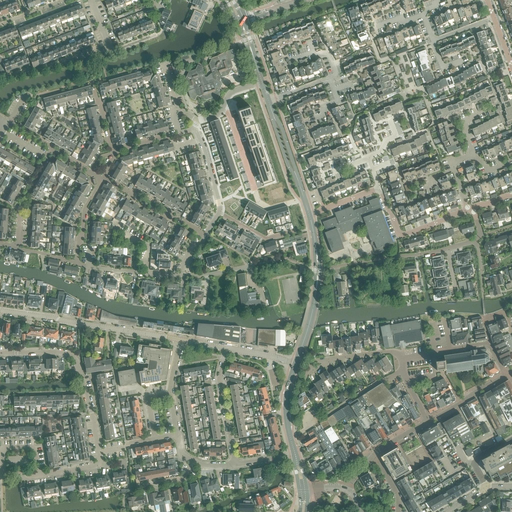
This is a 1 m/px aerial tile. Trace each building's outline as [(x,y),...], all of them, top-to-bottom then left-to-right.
[(28,8),(34,6),(31,0),(28,0),(23,2),(25,6),(27,5),(28,8)] [(108,10),(114,8),(111,0),(110,0),(105,2),(108,10)] [(111,0),(114,8),(115,10),(121,8),(120,6),(117,0),(111,0)] [(193,4),(192,6),(205,12),(204,12),(205,10),(206,10),(208,5),(206,4),(207,2),(206,0),(194,0),(193,4)] [(376,0),(373,2),(376,10),(377,9),(377,10),(378,10),(379,10),(379,9),(379,8),(379,9),(380,9),(380,8),(381,8),(382,8),(379,0),(378,0),(376,0)] [(378,0),(379,0),(382,8),(381,8),(381,9),(382,9),(382,8),(383,8),(384,9),(385,8),(385,7),(386,7),(388,6),(388,5),(387,5),(385,0),(378,0)] [(16,2),(11,4),(14,11),(16,10),(16,11),(19,10),(16,2)] [(373,2),(367,4),(367,5),(370,12),(369,12),(370,13),(370,14),(370,13),(371,13),(372,13),(373,13),(374,12),(375,12),(375,11),(376,11),(376,10),(373,2)] [(368,12),(369,12),(370,12),(367,5),(367,4),(367,3),(361,6),(364,13),(363,14),(364,14),(364,15),(364,14),(365,14),(366,14),(367,14),(368,13),(367,13),(368,13),(369,13),(368,12)] [(414,9),(412,4),(412,3),(404,6),(403,6),(403,7),(404,7),(404,8),(403,8),(404,10),(405,10),(405,11),(406,12),(414,9)] [(502,8),(503,11),(510,8),(508,3),(501,5),(500,5),(501,9),(502,8)] [(11,4),(5,6),(8,13),(11,12),(11,13),(14,12),(14,11),(11,4)] [(471,7),(470,7),(469,8),(472,15),(474,19),(480,16),(479,14),(479,13),(477,9),(480,8),(478,4),(475,5),(475,4),(475,5),(474,6),(474,5),(473,5),(472,6),(472,7),(471,6),(471,7)] [(81,5),(75,7),(78,15),(84,13),(81,5)] [(5,6),(0,7),(0,9),(2,15),(3,15),(5,14),(5,15),(8,14),(8,13),(5,6)] [(192,6),(190,10),(195,11),(193,15),(202,19),(205,12),(192,6)] [(346,10),(348,16),(351,15),(358,13),(359,12),(358,11),(359,10),(358,10),(358,9),(359,9),(358,7),(357,7),(358,6),(357,6),(356,6),(353,8),(349,9),(348,9),(346,10)] [(465,8),(464,9),(463,9),(466,17),(472,15),(469,8),(470,7),(469,7),(469,6),(469,7),(468,7),(467,6),(466,7),(466,8),(465,8)] [(75,7),(69,10),(72,17),(78,15),(75,7)] [(459,10),(458,10),(457,11),(460,18),(460,19),(466,17),(463,9),(464,9),(464,8),(463,8),(463,7),(463,8),(462,9),(462,8),(461,8),(460,8),(460,9),(460,10),(459,10),(459,9),(459,10)] [(505,14),(505,16),(506,17),(511,14),(511,7),(510,8),(503,11),(502,11),(503,14),(505,14)] [(452,12),(451,12),(454,19),(454,20),(460,18),(457,11),(458,10),(457,10),(456,9),(456,10),(455,10),(454,10),(453,11),(452,11),(452,12)] [(69,10),(64,12),(67,20),(72,17),(69,10)] [(160,13),(158,18),(161,25),(165,26),(163,30),(170,33),(174,24),(167,21),(171,13),(164,10),(163,13),(162,14),(160,13)] [(445,13),(445,14),(448,21),(454,19),(451,12),(452,12),(451,11),(450,10),(450,11),(449,12),(449,11),(447,11),(447,12),(446,12),(446,13),(445,13)] [(64,12),(58,14),(61,22),(67,20),(64,12)] [(353,22),(353,21),(360,18),(360,17),(361,16),(360,15),(359,15),(359,14),(358,13),(351,15),(348,16),(347,16),(350,23),(352,22),(353,22)] [(58,14),(52,16),(55,24),(61,22),(58,14)] [(439,17),(440,17),(442,24),(443,24),(449,22),(448,21),(445,14),(444,15),(443,14),(443,15),(442,15),(442,14),(440,15),(440,16),(439,16),(439,15),(439,16),(439,17)] [(193,15),(191,20),(200,24),(202,19),(193,15)] [(52,16),(47,18),(50,26),(55,24),(52,16)] [(443,25),(443,24),(442,24),(440,17),(439,17),(438,18),(438,17),(437,17),(437,18),(437,17),(436,17),(435,18),(435,19),(434,19),(434,18),(433,18),(434,19),(433,19),(433,20),(434,20),(437,27),(436,28),(437,30),(440,29),(439,26),(443,25)] [(47,18),(41,21),(44,28),(50,26),(47,18)] [(355,27),(363,24),(363,23),(363,22),(362,21),(363,21),(363,19),(362,19),(361,19),(361,18),(362,18),(360,18),(353,21),(354,25),(352,26),(353,28),(355,28),(355,27)] [(149,30),(146,22),(145,21),(145,20),(140,23),(141,25),(144,33),(149,30)] [(146,22),(149,30),(155,28),(152,20),(148,22),(148,20),(145,21),(146,22)] [(191,20),(188,26),(193,28),(196,30),(197,30),(199,26),(200,24),(191,20)] [(320,30),(328,27),(331,26),(330,22),(329,23),(328,20),(326,21),(322,23),(321,20),(316,22),(317,24),(317,25),(317,24),(318,25),(317,25),(317,26),(318,27),(318,28),(319,28),(318,28),(319,29),(320,30)] [(41,21),(35,23),(38,31),(44,28),(41,21)] [(35,23),(30,25),(33,33),(38,31),(35,23)] [(307,25),(307,26),(310,33),(311,33),(312,33),(312,32),(312,33),(313,33),(314,33),(314,32),(314,31),(315,31),(316,32),(316,31),(316,30),(315,30),(313,23),(307,25)] [(355,27),(358,32),(358,33),(365,30),(366,30),(366,28),(366,27),(365,27),(366,27),(366,26),(366,25),(365,25),(364,25),(364,24),(365,23),(364,23),(363,23),(363,24),(355,27)] [(30,25),(24,27),(27,35),(33,33),(30,25)] [(138,35),(144,33),(141,25),(135,27),(138,35)] [(323,36),(324,36),(331,33),(334,32),(332,25),(331,26),(328,27),(320,30),(321,31),(321,32),(321,33),(321,34),(322,35),(322,34),(322,35),(322,36),(323,36)] [(415,28),(414,28),(413,28),(416,36),(416,37),(420,35),(421,38),(424,37),(423,35),(422,34),(420,27),(420,26),(419,26),(419,25),(419,26),(418,27),(418,26),(417,26),(416,26),(416,27),(416,28),(415,27),(415,28)] [(307,26),(301,28),(304,36),(303,36),(304,37),(304,38),(305,37),(304,37),(305,36),(305,37),(306,37),(307,37),(308,36),(308,35),(308,36),(309,35),(308,35),(310,34),(310,33),(307,26)] [(409,29),(408,29),(407,29),(407,30),(410,37),(410,38),(416,36),(413,28),(414,28),(414,27),(413,27),(413,26),(412,26),(413,27),(412,28),(412,27),(411,27),(410,28),(409,28),(410,29),(409,29),(409,28),(408,29),(409,29)] [(15,27),(9,29),(12,37),(18,35),(15,27)] [(21,37),(27,35),(24,27),(18,29),(21,37)] [(135,27),(129,29),(132,37),(138,35),(135,27)] [(301,27),(295,29),(298,37),(298,39),(299,39),(298,38),(299,37),(300,38),(301,38),(302,37),(302,36),(302,37),(303,37),(303,36),(304,36),(301,28),(301,27)] [(289,31),(289,32),(289,31),(292,39),(294,38),(294,39),(294,38),(295,38),(295,39),(297,38),(297,37),(298,37),(295,29),(295,28),(289,31)] [(401,31),(401,32),(404,39),(410,37),(407,30),(407,29),(408,29),(407,28),(407,29),(407,28),(406,28),(407,29),(406,29),(405,29),(405,28),(404,29),(403,29),(403,30),(402,30),(401,31)] [(9,29),(4,32),(7,40),(12,37),(9,29)] [(121,42),(127,39),(123,31),(123,29),(117,31),(117,33),(116,33),(118,38),(119,38),(121,42)] [(129,29),(123,31),(127,39),(132,37),(129,29)] [(359,39),(360,39),(360,38),(368,36),(367,35),(367,34),(367,33),(367,34),(367,33),(367,32),(367,31),(366,31),(365,30),(358,33),(358,32),(357,33),(359,39)] [(478,38),(479,40),(485,37),(485,38),(486,37),(484,31),(479,33),(478,30),(474,32),(476,35),(477,34),(478,37),(477,38),(478,38)] [(283,34),(283,35),(284,35),(286,42),(287,42),(288,42),(288,41),(289,41),(289,42),(291,42),(291,41),(291,40),(292,40),(292,41),(293,41),(292,40),(293,40),(292,39),(289,31),(289,32),(283,34)] [(326,42),(327,41),(334,39),(334,38),(335,38),(336,38),(334,32),(331,33),(324,36),(324,37),(324,38),(324,39),(324,40),(325,40),(326,41),(324,41),(324,42),(325,41),(326,42)] [(404,40),(404,39),(401,32),(399,32),(399,33),(398,32),(396,32),(396,33),(395,34),(395,33),(395,34),(395,36),(396,35),(398,42),(404,40)] [(93,35),(87,37),(90,45),(96,43),(93,35)] [(278,37),(278,38),(281,45),(282,45),(283,45),(283,44),(283,45),(284,45),(286,45),(286,44),(287,43),(287,44),(287,43),(287,42),(286,42),(284,35),(283,35),(278,37)] [(368,35),(367,35),(368,36),(360,38),(360,39),(361,42),(358,43),(359,46),(362,45),(362,44),(366,43),(367,46),(372,44),(371,41),(370,41),(370,40),(370,39),(370,38),(369,38),(369,37),(368,35)] [(399,44),(398,42),(396,35),(395,36),(394,36),(393,36),(392,35),(391,36),(391,37),(390,37),(390,38),(393,45),(392,45),(393,46),(392,46),(393,49),(396,48),(395,45),(399,44)] [(385,39),(384,39),(386,46),(387,47),(392,45),(393,45),(390,38),(390,37),(389,36),(389,37),(388,37),(386,37),(386,38),(385,38),(385,39)] [(473,36),(467,39),(470,46),(472,45),(472,46),(473,46),(473,45),(476,44),(473,36)] [(87,37),(81,40),(84,48),(90,45),(87,37)] [(479,43),(480,46),(487,43),(487,44),(488,43),(485,38),(485,37),(479,40),(478,40),(479,42),(478,42),(479,43)] [(274,49),(275,48),(272,40),(273,40),(272,39),(268,41),(267,38),(265,39),(266,41),(266,42),(268,46),(265,47),(267,52),(269,51),(270,52),(270,50),(271,51),(273,50),(273,49),(273,50),(274,49)] [(278,38),(273,40),(272,40),(275,48),(275,49),(277,48),(277,49),(278,49),(278,48),(279,49),(280,48),(281,48),(280,47),(281,47),(281,48),(282,48),(282,47),(281,45),(278,38)] [(328,47),(330,46),(337,44),(337,43),(335,38),(334,38),(334,39),(327,41),(327,42),(327,43),(327,44),(327,45),(328,46),(328,47)] [(383,48),(386,46),(384,39),(384,38),(382,39),(382,38),(381,39),(380,38),(379,39),(378,39),(379,40),(378,40),(377,39),(377,40),(374,41),(376,46),(379,45),(380,48),(380,49),(381,52),(384,51),(383,48)] [(467,39),(462,41),(465,49),(467,48),(467,49),(467,48),(471,47),(470,46),(467,39)] [(81,40),(75,42),(78,50),(84,48),(81,40)] [(332,52),(334,52),(334,51),(340,49),(339,45),(342,44),(341,41),(338,42),(338,43),(337,43),(337,44),(330,46),(330,47),(330,48),(330,49),(331,50),(332,50),(332,52)] [(456,43),(456,44),(459,51),(459,52),(461,51),(461,52),(462,51),(465,50),(465,49),(462,41),(462,42),(457,44),(456,43)] [(75,42),(70,44),(73,52),(78,50),(75,42)] [(481,52),(483,52),(489,49),(487,44),(487,43),(480,46),(479,46),(480,48),(479,48),(480,49),(481,52)] [(70,44),(64,46),(67,54),(73,52),(70,44)] [(450,45),(453,52),(453,53),(455,52),(455,53),(456,53),(456,52),(459,51),(456,44),(451,46),(450,45)] [(450,45),(445,47),(447,55),(448,55),(449,54),(450,54),(453,53),(453,52),(450,45)] [(55,59),(61,56),(58,48),(57,46),(51,48),(52,51),(55,59)] [(61,56),(67,54),(64,46),(58,48),(61,56)] [(418,53),(420,59),(427,57),(428,57),(427,55),(427,54),(426,51),(427,51),(425,47),(422,49),(423,51),(418,53)] [(448,55),(447,55),(445,47),(444,47),(445,48),(439,50),(442,58),(444,57),(445,57),(444,57),(448,55)] [(45,49),(47,53),(50,61),(55,59),(52,51),(49,52),(48,48),(45,49)] [(189,72),(184,81),(187,88),(188,90),(190,98),(195,100),(196,99),(197,96),(206,100),(212,98),(213,98),(217,100),(222,91),(220,90),(220,89),(222,85),(222,83),(218,81),(220,79),(226,76),(229,76),(233,67),(232,64),(231,60),(236,59),(237,61),(240,60),(238,56),(236,48),(226,52),(225,52),(224,54),(221,55),(218,56),(214,57),(212,58),(212,59),(209,64),(211,70),(212,73),(212,74),(211,74),(207,77),(205,77),(204,75),(205,75),(203,68),(198,66),(196,70),(189,72)] [(342,48),(340,49),(334,51),(334,52),(334,54),(334,55),(334,56),(335,56),(336,57),(335,57),(336,60),(343,58),(342,55),(344,54),(345,55),(347,54),(346,51),(343,52),(342,48)] [(484,54),(485,57),(492,55),(490,48),(489,49),(483,52),(483,53),(483,54),(484,54)] [(271,54),(273,60),(273,61),(280,58),(282,58),(281,57),(282,57),(281,57),(281,56),(282,55),(281,54),(280,54),(280,53),(279,51),(271,54)] [(47,53),(41,55),(44,63),(50,61),(47,53)] [(39,65),(44,63),(41,55),(38,56),(37,54),(35,55),(35,57),(39,65)] [(485,60),(486,63),(493,61),(496,60),(494,54),(492,55),(485,57),(484,57),(485,59),(484,60),(485,60)] [(19,56),(23,66),(29,63),(26,55),(23,57),(22,55),(19,56)] [(14,58),(17,68),(23,66),(19,56),(14,58)] [(372,56),(367,58),(366,59),(369,65),(369,66),(371,65),(371,66),(372,65),(375,64),(372,56)] [(32,68),(39,65),(35,57),(29,60),(32,68)] [(360,58),(360,59),(363,67),(365,67),(366,67),(366,66),(369,65),(366,59),(367,58),(366,58),(364,59),(363,57),(360,58)] [(419,59),(421,65),(421,66),(427,63),(429,63),(428,61),(429,61),(428,60),(427,57),(420,59),(419,59)] [(12,70),(17,68),(14,58),(8,60),(8,62),(9,62),(12,70)] [(274,67),(275,66),(282,64),(282,63),(282,62),(283,62),(282,60),(281,60),(281,59),(280,58),(273,61),(273,60),(272,61),(274,67)] [(316,62),(316,63),(319,70),(323,69),(324,71),(326,70),(325,68),(322,60),(322,59),(322,60),(321,59),(321,60),(320,60),(320,59),(318,60),(318,61),(317,61),(316,62)] [(354,62),(355,63),(357,69),(358,69),(361,68),(361,67),(363,67),(360,59),(354,62)] [(6,72),(12,70),(9,62),(8,62),(5,63),(4,60),(2,61),(2,63),(3,66),(4,68),(5,71),(6,72)] [(495,66),(493,61),(486,63),(486,65),(486,66),(487,66),(488,69),(487,69),(488,73),(491,71),(490,68),(495,66)] [(309,64),(310,66),(311,66),(313,73),(314,73),(319,71),(319,70),(316,63),(315,63),(315,62),(315,63),(313,64),(313,63),(312,63),(311,63),(311,64),(310,65),(310,64),(309,64)] [(276,70),(273,71),(274,74),(278,72),(285,69),(285,68),(285,67),(284,67),(285,66),(285,64),(284,64),(283,64),(283,63),(284,63),(283,63),(282,63),(282,64),(275,66),(276,69),(276,70)] [(349,65),(350,66),(352,72),(355,71),(356,72),(356,71),(358,70),(358,69),(357,69),(355,63),(349,65)] [(420,66),(422,71),(422,72),(428,69),(429,69),(430,69),(429,67),(429,66),(427,63),(421,66),(421,65),(420,66)] [(371,75),(376,74),(376,73),(384,70),(382,64),(373,68),(374,71),(371,73),(370,72),(371,75)] [(474,66),(474,67),(477,73),(482,71),(480,64),(478,64),(477,64),(477,65),(474,66)] [(300,69),(299,69),(302,76),(301,76),(302,78),(308,75),(305,68),(305,67),(304,66),(304,67),(304,68),(303,67),(301,67),(301,68),(301,69),(301,68),(300,69)] [(306,68),(305,68),(308,75),(308,77),(314,74),(314,73),(313,73),(311,66),(310,66),(310,67),(309,66),(307,66),(307,67),(307,68),(307,67),(306,67),(306,68)] [(353,73),(352,72),(350,66),(344,68),(347,75),(350,74),(350,75),(351,74),(353,73)] [(295,78),(301,76),(302,76),(299,69),(299,68),(298,68),(298,67),(298,68),(297,69),(297,68),(296,68),(295,68),(295,69),(294,69),(294,70),(293,70),(295,78)] [(468,69),(468,70),(469,70),(471,76),(477,74),(477,73),(474,67),(472,67),(471,67),(471,68),(468,69)] [(285,69),(278,72),(280,77),(287,75),(288,75),(288,73),(288,72),(287,72),(288,72),(288,71),(288,70),(287,70),(286,70),(286,69),(287,69),(287,68),(286,69),(285,69)] [(423,78),(424,78),(424,77),(431,75),(430,73),(430,72),(429,69),(428,69),(422,72),(422,71),(421,72),(423,78)] [(364,72),(364,73),(365,75),(362,76),(362,74),(361,73),(358,74),(359,76),(361,76),(362,78),(363,78),(363,79),(368,77),(367,75),(368,74),(367,72),(367,71),(367,70),(364,71),(365,72),(364,72)] [(374,81),(379,79),(387,76),(385,70),(384,70),(376,73),(376,74),(377,77),(374,78),(373,77),(374,81)] [(463,72),(463,74),(464,74),(466,79),(472,77),(471,76),(469,70),(468,70),(467,71),(467,70),(466,70),(466,71),(463,72)] [(140,74),(142,83),(143,82),(147,81),(152,75),(151,71),(140,74)] [(136,72),(134,72),(137,83),(139,82),(140,85),(143,84),(143,82),(142,83),(140,74),(140,72),(137,73),(136,72)] [(431,74),(431,75),(424,77),(424,78),(426,83),(434,80),(433,78),(433,77),(433,78),(431,74)] [(457,76),(458,76),(461,83),(467,81),(466,79),(464,74),(463,74),(462,74),(461,74),(457,76)] [(127,88),(126,85),(124,75),(121,76),(122,77),(119,78),(122,90),(125,89),(127,88)] [(126,75),(124,75),(126,85),(129,85),(130,88),(132,87),(129,75),(126,76),(126,75)] [(150,82),(151,88),(160,85),(157,75),(154,76),(150,82)] [(280,82),(278,83),(279,85),(279,86),(281,85),(282,84),(286,83),(287,85),(291,83),(290,81),(291,80),(290,80),(289,81),(289,80),(290,80),(290,79),(289,78),(289,77),(288,77),(289,77),(288,76),(287,75),(280,77),(279,78),(280,81),(280,82)] [(377,86),(378,86),(390,82),(390,81),(388,75),(387,76),(379,79),(380,82),(377,84),(376,83),(377,86)] [(455,77),(452,79),(454,85),(455,86),(461,84),(461,83),(458,76),(456,77),(455,77)] [(449,78),(446,79),(446,80),(448,86),(448,87),(454,85),(452,79),(452,77),(450,78),(449,78)] [(115,78),(113,78),(116,88),(118,88),(119,91),(122,90),(119,78),(116,79),(115,78)] [(440,81),(440,82),(443,88),(448,86),(446,80),(446,79),(444,79),(443,79),(443,80),(440,81)] [(106,82),(103,83),(106,93),(108,92),(109,95),(112,94),(112,93),(109,83),(106,83),(106,82)] [(380,92),(382,92),(383,91),(391,88),(392,87),(390,82),(378,86),(380,89),(378,90),(378,89),(377,89),(379,92),(380,92)] [(434,84),(435,85),(437,91),(438,91),(443,89),(443,88),(440,82),(438,83),(438,82),(437,82),(438,83),(434,84)] [(498,92),(499,92),(505,90),(503,84),(498,86),(497,83),(494,84),(495,87),(496,87),(498,92)] [(438,92),(438,91),(437,91),(435,85),(433,85),(432,85),(432,86),(429,87),(429,86),(426,87),(427,90),(429,95),(438,92)] [(87,86),(84,86),(87,96),(89,96),(90,99),(93,98),(90,86),(87,87),(87,86)] [(485,89),(488,96),(494,94),(491,86),(485,89)] [(367,89),(368,91),(368,90),(370,97),(371,97),(376,95),(373,87),(371,88),(370,88),(367,89)] [(76,88),(74,89),(77,99),(79,99),(80,101),(83,101),(79,88),(78,88),(79,89),(77,90),(76,88)] [(393,93),(391,88),(383,91),(382,92),(383,94),(379,96),(380,99),(381,99),(380,98),(382,97),(383,98),(384,100),(388,98),(390,97),(389,95),(393,93)] [(154,99),(156,98),(165,95),(164,93),(167,93),(166,89),(154,92),(154,93),(153,93),(154,99)] [(480,92),(482,99),(488,97),(488,96),(485,89),(480,91),(480,92)] [(499,92),(501,98),(507,95),(507,96),(508,95),(506,89),(505,90),(499,92)] [(364,92),(363,93),(362,93),(365,99),(365,100),(371,98),(371,97),(370,97),(368,90),(368,91),(365,92),(365,91),(364,92)] [(66,91),(63,92),(66,102),(69,101),(69,104),(72,104),(69,92),(66,93),(66,91)] [(325,91),(319,93),(321,100),(322,101),(325,100),(326,100),(326,99),(328,99),(325,91)] [(319,92),(313,95),(315,101),(316,102),(319,101),(320,101),(321,100),(319,93),(319,92)] [(360,93),(357,94),(359,100),(358,100),(359,102),(365,100),(365,99),(362,93),(363,93),(362,92),(360,93),(360,92),(360,93)] [(474,95),(477,102),(483,99),(482,99),(480,92),(474,94),(474,95)] [(306,95),(307,96),(310,103),(313,102),(313,101),(315,101),(313,95),(313,93),(306,95)] [(353,102),(358,100),(359,100),(357,94),(356,93),(354,93),(353,93),(353,94),(350,95),(350,94),(347,95),(348,98),(351,97),(353,102)] [(55,94),(53,95),(56,105),(58,104),(59,107),(62,106),(59,95),(56,96),(55,94)] [(51,97),(48,98),(51,109),(54,109),(57,108),(56,105),(53,95),(51,96),(51,97)] [(477,102),(474,95),(469,97),(469,98),(472,105),(477,102)] [(502,104),(504,103),(509,101),(507,96),(507,95),(501,98),(500,98),(502,104)] [(301,98),(301,99),(302,99),(304,106),(307,104),(307,105),(308,105),(308,104),(310,103),(307,96),(301,98)] [(49,110),(51,109),(48,98),(45,98),(45,97),(39,99),(41,106),(44,105),(45,108),(48,107),(49,110)] [(472,105),(469,98),(463,100),(464,101),(463,101),(466,107),(472,105)] [(296,101),(296,102),(299,109),(302,107),(302,108),(303,108),(302,107),(305,106),(304,106),(302,99),(301,99),(296,101)] [(170,103),(169,100),(157,103),(158,107),(157,108),(157,109),(159,108),(167,106),(167,104),(170,103)] [(104,107),(105,110),(116,106),(115,102),(116,102),(116,101),(115,101),(106,104),(107,106),(104,107)] [(458,103),(458,104),(460,110),(466,108),(466,107),(463,101),(458,103)] [(292,109),(289,110),(291,114),(294,113),(293,112),(296,111),(297,111),(297,110),(299,110),(299,109),(296,102),(290,104),(290,105),(292,109)] [(395,104),(396,105),(398,111),(404,109),(401,102),(395,104)] [(458,104),(452,106),(455,112),(455,113),(461,111),(460,110),(458,104)] [(396,105),(390,107),(392,114),(393,114),(399,112),(398,111),(396,105)] [(446,107),(446,108),(449,115),(455,113),(455,112),(452,106),(452,105),(446,107)] [(86,114),(86,115),(96,112),(96,110),(98,109),(97,106),(86,109),(87,114),(86,114)] [(334,116),(335,115),(341,113),(341,112),(339,107),(334,108),(333,106),(330,107),(331,110),(332,110),(333,113),(332,113),(333,114),(333,113),(334,116)] [(384,108),(384,110),(385,110),(387,116),(392,114),(390,107),(390,106),(384,108)] [(410,115),(411,115),(417,113),(415,107),(410,108),(409,106),(406,107),(407,110),(408,110),(410,115)] [(32,109),(31,111),(40,117),(41,115),(44,116),(45,113),(35,107),(33,110),(32,109)] [(251,107),(239,111),(245,129),(243,129),(262,187),(278,181),(259,124),(257,125),(251,107)] [(449,115),(446,108),(441,110),(443,117),(449,115)] [(437,119),(443,117),(441,110),(440,109),(434,111),(437,119)] [(379,112),(379,113),(382,119),(387,117),(387,116),(385,110),(384,110),(379,112)] [(31,114),(29,117),(39,122),(40,123),(40,122),(41,121),(39,119),(40,117),(31,111),(30,114),(31,114)] [(107,117),(108,120),(119,117),(118,113),(119,112),(119,111),(109,114),(109,117),(107,117)] [(338,121),(339,120),(345,118),(345,117),(343,112),(341,112),(341,113),(335,115),(337,118),(336,118),(336,119),(337,119),(338,121)] [(411,115),(413,120),(413,121),(420,118),(421,118),(419,112),(417,113),(411,115)] [(293,116),(295,122),(301,120),(302,120),(301,116),(302,116),(301,115),(301,116),(300,113),(293,116)] [(382,120),(382,119),(379,113),(373,115),(376,122),(382,120)] [(362,120),(364,126),(371,123),(371,124),(371,123),(369,118),(370,117),(369,114),(366,116),(367,118),(362,120)] [(494,118),(495,119),(497,125),(503,123),(500,116),(494,118)] [(27,119),(25,121),(28,122),(35,126),(36,124),(39,125),(40,123),(39,122),(29,117),(28,119),(27,119)] [(101,120),(100,117),(89,120),(89,122),(90,124),(88,124),(89,125),(99,122),(98,120),(101,120)] [(346,117),(345,117),(345,118),(339,120),(339,122),(339,123),(340,123),(341,126),(340,126),(341,130),(344,128),(343,125),(348,123),(346,117)] [(412,121),(414,127),(415,127),(421,124),(422,124),(420,118),(413,121),(413,120),(412,121)] [(162,119),(160,120),(160,122),(163,132),(166,131),(166,132),(169,132),(166,122),(164,122),(163,122),(162,119)] [(489,121),(489,122),(489,121),(492,128),(498,126),(497,125),(495,119),(489,121)] [(288,125),(287,125),(288,127),(295,125),(296,128),(297,128),(304,125),(302,122),(303,122),(302,121),(302,122),(301,120),(295,122),(294,122),(294,123),(290,124),(288,125)] [(33,128),(35,126),(28,122),(25,121),(25,122),(24,123),(26,124),(24,126),(35,132),(36,130),(33,128)] [(483,124),(484,125),(486,131),(492,129),(492,128),(489,121),(489,122),(483,124)] [(110,128),(111,131),(122,128),(121,123),(122,123),(122,122),(120,122),(112,125),(112,127),(110,128)] [(149,123),(152,135),(155,134),(156,135),(158,135),(155,125),(153,125),(152,122),(149,123)] [(363,126),(365,132),(372,130),(373,129),(371,124),(371,123),(364,126),(363,126)] [(423,130),(421,124),(415,127),(414,127),(416,133),(423,130)] [(142,125),(139,126),(142,137),(145,137),(145,138),(148,137),(145,127),(143,128),(142,125)] [(297,128),(299,133),(299,134),(306,131),(306,132),(307,131),(305,128),(306,128),(306,127),(305,127),(304,125),(297,128)] [(332,126),(329,127),(332,134),(332,135),(338,132),(335,125),(333,126),(333,125),(332,126)] [(478,127),(481,134),(487,132),(486,131),(484,125),(478,127)] [(326,128),(323,129),(326,135),(325,135),(326,136),(332,134),(329,127),(329,126),(327,127),(326,127),(326,128)] [(45,140),(47,141),(52,132),(50,131),(51,128),(49,127),(43,137),(45,139),(45,140)] [(50,141),(52,143),(58,132),(60,128),(59,127),(57,131),(56,131),(54,133),(52,132),(47,141),(49,142),(50,141)] [(91,135),(92,136),(100,133),(100,134),(102,133),(101,131),(104,130),(103,127),(91,130),(92,134),(91,135)] [(481,135),(481,134),(478,127),(472,130),(475,137),(481,135)] [(54,145),(56,146),(63,135),(61,134),(63,129),(61,128),(60,128),(58,132),(52,143),(55,144),(54,145)] [(317,130),(318,131),(320,137),(325,135),(326,135),(323,129),(323,128),(321,129),(321,128),(320,129),(317,130)] [(364,132),(366,138),(373,136),(374,136),(372,130),(365,132),(364,132)] [(441,137),(441,138),(450,135),(450,134),(454,132),(453,130),(450,131),(441,135),(442,137),(441,137)] [(298,134),(300,140),(307,137),(308,137),(307,134),(307,133),(306,133),(306,132),(306,131),(299,134),(299,133),(298,134)] [(321,138),(320,137),(318,131),(316,131),(315,131),(315,132),(312,133),(315,140),(321,138)] [(93,141),(91,143),(95,146),(97,143),(99,145),(103,144),(101,139),(100,134),(100,133),(92,136),(91,135),(91,136),(93,141)] [(115,135),(113,135),(114,138),(111,138),(112,141),(123,138),(122,134),(123,134),(123,133),(115,135)] [(419,137),(420,139),(420,138),(422,145),(428,142),(426,137),(429,136),(428,133),(425,134),(425,135),(419,137)] [(59,146),(61,148),(67,137),(65,136),(63,135),(56,146),(58,148),(59,146)] [(375,141),(373,136),(366,138),(365,138),(368,145),(373,143),(374,145),(377,144),(376,141),(375,141)] [(63,151),(65,152),(72,140),(70,139),(67,137),(61,148),(64,149),(63,151)] [(308,139),(307,137),(300,140),(302,146),(307,144),(308,147),(311,146),(310,143),(309,143),(308,140),(308,139)] [(124,142),(123,138),(112,141),(113,144),(115,144),(116,146),(118,146),(118,148),(123,146),(123,144),(125,144),(126,143),(126,142),(124,142)] [(343,147),(345,153),(345,154),(351,152),(352,153),(355,152),(353,148),(350,149),(349,145),(345,146),(342,138),(340,139),(341,142),(343,147)] [(414,141),(415,142),(417,148),(423,146),(422,145),(420,138),(420,139),(414,141)] [(504,141),(505,142),(508,150),(510,149),(511,150),(511,149),(511,143),(510,139),(507,141),(506,138),(503,139),(504,141)] [(74,141),(72,140),(65,152),(67,153),(68,152),(71,153),(77,143),(74,141)] [(168,140),(165,141),(168,152),(173,151),(173,152),(174,152),(174,151),(171,142),(169,143),(168,140)] [(89,145),(88,147),(97,153),(98,151),(97,150),(98,147),(95,146),(91,143),(88,141),(86,144),(89,145)] [(498,144),(499,145),(502,153),(504,152),(505,152),(506,153),(507,152),(507,151),(508,150),(505,142),(501,144),(500,141),(498,142),(497,142),(498,144)] [(415,142),(409,144),(412,151),(411,151),(412,152),(418,149),(417,148),(415,142)] [(162,155),(163,155),(161,145),(159,146),(158,143),(155,144),(158,155),(162,154),(162,155)] [(409,143),(403,145),(403,146),(405,152),(406,153),(411,151),(412,151),(409,144),(409,143)] [(493,148),(494,148),(497,156),(499,155),(500,155),(501,155),(502,154),(503,153),(502,153),(499,145),(496,146),(495,144),(492,145),(493,147),(493,148)] [(397,147),(397,148),(400,154),(405,152),(403,146),(403,145),(397,147)] [(152,158),(153,158),(150,148),(148,148),(147,146),(145,147),(148,158),(152,157),(152,158)] [(336,148),(337,149),(339,156),(340,156),(345,153),(343,147),(342,146),(336,148)] [(488,158),(491,158),(488,150),(488,149),(487,146),(484,147),(485,150),(482,152),(485,160),(486,159),(486,160),(487,160),(488,160),(489,159),(488,158)] [(84,148),(82,151),(93,157),(94,154),(96,155),(97,153),(88,147),(86,150),(84,148)] [(400,155),(400,154),(397,148),(392,150),(391,149),(388,150),(389,154),(392,153),(394,157),(400,155)] [(494,148),(488,150),(491,158),(491,159),(492,158),(492,159),(493,159),(494,158),(495,158),(495,157),(497,156),(494,148)] [(142,161),(143,161),(140,151),(138,151),(137,149),(134,150),(137,161),(141,160),(142,161)] [(340,156),(339,156),(337,149),(331,151),(333,157),(334,159),(340,156)] [(325,152),(325,153),(328,159),(333,157),(331,151),(331,150),(325,152)] [(0,156),(0,158),(5,161),(9,154),(3,151),(0,156)] [(84,155),(82,157),(91,162),(93,160),(91,159),(93,157),(82,151),(81,153),(84,155)] [(186,161),(186,160),(197,158),(196,155),(199,155),(198,152),(187,155),(184,155),(186,161)] [(325,153),(319,155),(322,161),(322,162),(328,160),(328,159),(325,153)] [(5,161),(10,164),(14,157),(9,154),(5,161)] [(313,156),(313,157),(314,157),(316,163),(322,161),(319,155),(319,154),(313,156)] [(19,160),(14,157),(10,164),(14,166),(15,167),(19,160)] [(90,164),(91,162),(82,157),(81,159),(78,158),(77,160),(87,166),(89,163),(90,164)] [(317,164),(316,163),(314,157),(313,157),(308,159),(309,164),(307,165),(308,169),(311,167),(311,166),(317,164)] [(435,161),(432,162),(435,170),(435,171),(436,170),(437,171),(438,170),(438,169),(441,168),(438,160),(438,159),(437,157),(434,158),(435,161)] [(186,161),(188,166),(201,162),(200,159),(198,160),(197,158),(186,160),(186,161)] [(19,172),(20,170),(24,163),(19,160),(15,167),(14,169),(19,172)] [(56,160),(54,163),(56,170),(61,173),(66,165),(56,160)] [(426,163),(426,164),(429,172),(430,171),(430,172),(431,172),(432,172),(432,171),(432,170),(435,170),(432,162),(432,161),(426,163)] [(52,176),(54,171),(52,163),(49,162),(43,171),(51,176),(52,176)] [(188,171),(190,171),(200,168),(199,166),(202,165),(201,162),(188,166),(187,166),(188,171)] [(20,170),(26,173),(30,166),(24,163),(20,170)] [(464,167),(465,169),(465,170),(467,175),(475,172),(476,172),(475,171),(476,171),(476,170),(476,169),(475,169),(474,169),(473,166),(474,166),(473,163),(470,164),(464,167)] [(68,167),(66,165),(61,173),(60,174),(61,175),(62,174),(66,176),(71,166),(69,164),(68,167)] [(130,170),(126,167),(126,168),(119,164),(117,167),(116,166),(115,168),(124,173),(126,171),(128,172),(130,170)] [(420,166),(420,167),(423,175),(426,174),(427,174),(428,174),(428,173),(429,172),(426,164),(420,166)] [(35,169),(30,166),(26,173),(31,176),(35,169)] [(69,179),(70,180),(75,171),(73,170),(74,168),(71,166),(66,176),(69,178),(69,179)] [(388,175),(390,179),(397,176),(398,176),(397,174),(398,173),(397,171),(396,171),(396,170),(397,170),(395,167),(391,169),(392,171),(388,173),(387,173),(385,173),(386,176),(388,175)] [(420,167),(415,169),(417,176),(418,177),(419,177),(419,178),(420,178),(421,177),(421,176),(424,175),(423,175),(420,167)] [(115,171),(114,173),(124,179),(126,177),(123,175),(124,173),(115,168),(114,170),(115,171)] [(312,171),(314,176),(314,177),(320,174),(320,175),(321,174),(319,168),(312,171)] [(414,168),(408,170),(411,177),(411,178),(412,178),(413,179),(414,178),(415,177),(417,176),(415,169),(414,168)] [(409,178),(411,177),(408,170),(408,169),(402,171),(405,179),(402,180),(404,183),(407,182),(406,179),(407,180),(408,180),(409,179),(409,178)] [(71,179),(75,181),(80,174),(81,171),(78,170),(77,172),(75,171),(70,180),(71,180),(71,179)] [(54,177),(52,176),(51,176),(43,171),(42,174),(41,173),(39,176),(49,181),(50,178),(53,180),(54,177)] [(360,173),(361,175),(363,181),(369,178),(366,171),(360,173)] [(193,181),(194,181),(203,178),(202,176),(205,176),(204,173),(204,172),(192,176),(191,176),(192,182),(193,181)] [(476,175),(475,172),(467,175),(466,176),(469,182),(474,179),(475,182),(479,181),(478,178),(477,178),(477,177),(477,176),(477,175),(476,175)] [(123,182),(124,179),(114,173),(112,176),(111,175),(110,177),(119,183),(120,180),(123,182)] [(75,181),(80,184),(88,182),(89,179),(80,174),(75,181)] [(315,183),(322,180),(320,175),(320,174),(314,177),(314,176),(312,177),(315,183)] [(136,188),(138,189),(144,180),(141,179),(143,176),(140,175),(134,185),(137,187),(136,188)] [(355,177),(355,178),(358,184),(364,182),(363,181),(361,175),(355,177)] [(47,183),(49,181),(39,176),(38,178),(39,178),(38,181),(49,187),(50,184),(47,183)] [(389,179),(391,185),(399,182),(400,182),(399,181),(400,181),(400,180),(399,179),(399,178),(398,179),(397,176),(390,179),(389,179)] [(440,185),(441,185),(449,182),(446,176),(438,179),(439,180),(438,180),(438,181),(438,182),(439,183),(440,185)] [(507,186),(507,185),(504,177),(503,178),(503,177),(502,177),(501,177),(500,178),(501,179),(498,180),(501,187),(501,188),(507,186)] [(194,181),(193,181),(193,182),(194,182),(195,186),(197,186),(208,182),(207,180),(205,180),(204,178),(203,178),(194,181)] [(355,178),(350,180),(352,186),(352,187),(358,185),(358,184),(355,178)] [(492,181),(492,182),(495,189),(501,187),(498,180),(498,179),(497,179),(496,179),(496,178),(494,179),(494,180),(492,181)] [(141,189),(144,191),(150,180),(148,179),(146,182),(144,180),(138,189),(140,191),(141,189)] [(343,182),(344,182),(346,189),(352,187),(352,186),(350,180),(349,179),(343,182)] [(16,180),(13,185),(20,189),(23,184),(16,180)] [(146,194),(148,195),(154,184),(152,183),(152,182),(150,180),(144,191),(146,193),(146,194)] [(323,180),(322,180),(315,183),(317,189),(325,186),(323,180)] [(47,189),(49,187),(38,181),(36,183),(35,183),(34,185),(43,190),(45,188),(47,189)] [(489,183),(486,184),(489,191),(489,192),(495,190),(495,189),(492,182),(491,182),(490,181),(489,182),(488,183),(489,183)] [(208,182),(197,186),(195,186),(196,191),(197,191),(207,188),(206,186),(209,185),(208,182)] [(344,182),(338,184),(338,185),(340,191),(341,192),(347,190),(346,189),(344,182)] [(392,189),(392,191),(393,191),(400,188),(400,189),(401,188),(401,187),(401,186),(401,185),(400,184),(400,185),(399,182),(391,185),(387,186),(389,190),(392,189)] [(450,182),(449,182),(441,185),(442,187),(441,188),(442,189),(443,190),(444,191),(452,188),(450,182)] [(103,184),(102,186),(112,192),(114,189),(115,189),(116,188),(115,188),(107,183),(106,185),(103,184)] [(482,184),(480,185),(483,193),(483,194),(484,197),(486,195),(485,193),(489,191),(486,184),(486,183),(485,183),(484,183),(483,183),(482,184)] [(81,187),(78,191),(86,196),(91,186),(88,184),(81,187)] [(151,195),(153,196),(159,186),(157,184),(156,186),(154,184),(148,195),(150,196),(151,195)] [(332,186),(332,187),(335,193),(340,191),(338,185),(338,184),(332,186)] [(476,186),(474,187),(476,194),(477,196),(477,198),(480,197),(479,194),(483,193),(480,185),(479,185),(479,184),(478,184),(477,184),(476,185),(476,186)] [(13,185),(10,190),(17,194),(20,189),(13,185)] [(42,192),(43,190),(34,185),(33,187),(34,188),(33,190),(43,196),(45,194),(42,192)] [(103,191),(101,193),(111,198),(112,199),(115,194),(112,192),(102,186),(100,189),(103,191)] [(155,199),(157,200),(163,190),(161,189),(162,187),(159,186),(153,196),(156,198),(155,199)] [(476,194),(474,187),(474,186),(471,187),(471,186),(470,186),(469,187),(469,188),(468,188),(465,189),(467,193),(469,192),(471,196),(470,197),(471,199),(474,198),(474,197),(477,196),(476,194)] [(326,189),(327,190),(329,197),(330,196),(335,194),(335,193),(332,187),(326,189)] [(197,197),(200,196),(211,193),(210,190),(208,191),(207,188),(197,191),(196,191),(197,197)] [(394,197),(395,197),(402,194),(402,193),(403,192),(402,191),(401,191),(400,189),(400,188),(393,191),(392,191),(394,197)] [(14,199),(17,194),(10,190),(7,195),(14,199)] [(42,199),(43,196),(33,190),(31,193),(30,192),(29,194),(39,200),(38,199),(39,197),(42,199)] [(77,192),(75,196),(85,202),(87,199),(85,198),(86,196),(78,191),(77,190),(76,191),(77,192)] [(160,200),(162,202),(168,193),(169,192),(166,190),(165,191),(163,190),(157,200),(159,202),(160,200)] [(330,197),(330,196),(329,197),(327,190),(321,192),(324,199),(330,197)] [(448,194),(446,195),(449,203),(453,202),(454,205),(457,204),(456,201),(455,201),(454,197),(456,196),(454,192),(452,193),(451,193),(450,193),(449,193),(448,194)] [(98,193),(97,196),(107,202),(109,198),(110,199),(111,198),(101,193),(100,195),(98,193)] [(164,206),(166,207),(171,198),(169,197),(170,194),(168,193),(162,202),(162,203),(164,205),(164,206)] [(203,201),(203,203),(211,204),(209,197),(212,196),(211,193),(200,196),(201,200),(200,201),(200,202),(201,201),(201,202),(203,201)] [(11,205),(14,199),(7,195),(5,194),(2,200),(4,201),(11,205)] [(403,194),(402,194),(395,197),(397,203),(402,201),(403,204),(406,203),(405,201),(406,201),(405,199),(406,198),(405,197),(404,196),(403,194)] [(442,196),(440,197),(443,204),(443,205),(449,203),(446,195),(445,195),(445,194),(444,194),(442,195),(442,196)] [(434,198),(434,199),(437,206),(443,204),(440,197),(440,196),(439,196),(438,195),(436,196),(436,197),(434,198)] [(72,199),(71,200),(80,205),(82,203),(84,204),(85,202),(75,196),(73,200),(72,199)] [(97,200),(96,202),(105,207),(106,206),(105,206),(107,202),(97,196),(95,199),(97,200)] [(169,207),(171,209),(177,198),(175,197),(173,199),(171,198),(166,207),(168,208),(169,207)] [(173,211),(175,212),(180,203),(178,202),(179,200),(178,198),(177,198),(171,209),(174,210),(173,211)] [(386,246),(394,243),(382,211),(383,211),(378,198),(369,201),(370,205),(354,211),(352,207),(335,213),(336,217),(323,222),(327,232),(325,233),(330,247),(333,253),(345,249),(342,243),(346,241),(343,233),(358,227),(358,228),(365,226),(366,227),(371,243),(373,246),(376,255),(388,250),(386,246)] [(431,200),(428,201),(431,208),(431,209),(437,207),(437,206),(434,199),(433,199),(432,198),(431,199),(431,200)] [(124,213),(125,213),(130,204),(128,203),(129,201),(127,199),(121,209),(125,212),(124,213)] [(72,201),(70,205),(80,211),(82,208),(79,207),(80,205),(71,200),(71,201),(72,201)] [(422,202),(422,203),(425,210),(431,208),(428,201),(428,200),(427,200),(426,200),(424,200),(424,201),(422,202)] [(105,208),(105,207),(96,202),(95,204),(93,203),(91,205),(102,211),(104,207),(105,208)] [(182,205),(180,203),(175,212),(177,214),(178,213),(181,214),(187,204),(184,202),(182,205)] [(249,202),(245,210),(249,212),(254,205),(249,202)] [(127,213),(130,215),(136,205),(133,203),(132,205),(130,204),(125,213),(126,214),(127,213)] [(196,204),(195,207),(205,213),(207,210),(208,211),(210,207),(210,206),(211,204),(203,203),(202,205),(200,203),(199,206),(196,204)] [(416,205),(416,206),(417,206),(419,213),(420,213),(426,211),(425,210),(422,203),(420,204),(420,203),(419,203),(417,204),(417,205),(416,205)] [(67,208),(66,210),(75,215),(76,213),(78,214),(80,211),(70,205),(68,209),(67,208)] [(99,215),(102,211),(91,205),(90,208),(92,209),(91,212),(99,216),(100,217),(101,216),(99,215)] [(134,218),(134,219),(139,210),(137,208),(139,206),(136,205),(130,215),(134,217),(134,218)] [(254,205),(249,212),(254,215),(258,207),(254,205)] [(413,207),(411,208),(414,215),(414,216),(420,214),(420,213),(419,213),(417,206),(416,206),(415,205),(413,206),(413,207)] [(196,211),(195,213),(204,218),(205,216),(204,215),(205,213),(195,207),(193,209),(196,211)] [(258,207),(254,215),(258,218),(263,210),(258,207)] [(403,216),(406,215),(407,215),(405,209),(404,207),(401,208),(401,207),(400,207),(399,207),(399,208),(398,209),(398,208),(395,209),(397,214),(399,213),(401,217),(400,218),(401,220),(404,219),(403,216)] [(407,208),(405,209),(407,215),(406,215),(407,217),(407,218),(408,221),(411,219),(410,217),(414,216),(414,215),(411,208),(410,207),(409,207),(407,207),(407,208)] [(498,214),(495,215),(497,222),(500,221),(500,220),(509,218),(507,213),(508,213),(506,208),(502,209),(502,210),(497,211),(498,214)] [(136,218),(140,220),(145,210),(143,209),(141,211),(139,210),(134,219),(135,219),(136,218)] [(67,211),(64,215),(75,221),(76,218),(74,216),(75,215),(66,210),(67,211)] [(143,224),(144,224),(149,215),(147,214),(148,211),(145,210),(140,220),(144,222),(143,224)] [(263,210),(258,218),(263,220),(267,212),(263,210)] [(191,214),(189,216),(200,222),(201,219),(203,220),(204,218),(195,213),(193,215),(191,214)] [(494,223),(497,222),(495,215),(492,216),(491,213),(486,214),(482,215),(483,220),(484,220),(485,225),(485,224),(486,226),(492,224),(491,223),(494,222),(494,223)] [(151,216),(149,215),(144,224),(145,224),(145,223),(149,226),(150,225),(150,224),(155,215),(154,215),(152,214),(151,216)] [(153,228),(154,228),(159,219),(157,218),(158,216),(155,214),(154,215),(155,215),(150,224),(150,225),(150,224),(154,226),(153,228)] [(73,223),(75,221),(64,215),(62,219),(61,218),(61,219),(62,219),(61,220),(70,224),(71,222),(73,223)] [(198,225),(200,222),(189,216),(188,218),(191,220),(189,222),(198,228),(199,225),(198,225)] [(155,227),(159,230),(165,219),(162,218),(161,220),(159,219),(154,228),(155,228),(155,227)] [(167,221),(165,219),(159,230),(163,232),(162,233),(163,233),(164,232),(168,224),(166,223),(167,221)] [(220,233),(226,236),(232,226),(226,222),(223,227),(220,224),(215,233),(219,235),(220,233)] [(463,234),(475,231),(472,223),(460,226),(463,234)] [(231,240),(234,242),(238,235),(235,233),(238,229),(232,226),(226,236),(232,239),(231,240)] [(176,228),(175,231),(185,237),(187,234),(188,235),(189,233),(180,227),(179,230),(176,228)] [(440,241),(448,238),(446,230),(433,234),(435,241),(440,240),(440,241)] [(176,235),(175,237),(184,242),(185,240),(184,239),(185,237),(175,231),(173,233),(176,235)] [(238,243),(243,246),(249,235),(243,232),(241,237),(238,235),(234,242),(237,244),(238,243)] [(249,235),(243,246),(247,248),(246,250),(248,252),(252,254),(259,242),(255,240),(255,239),(249,235)] [(302,235),(294,237),(296,242),(300,255),(308,253),(306,249),(307,249),(307,246),(306,247),(305,244),(304,244),(302,238),(303,238),(302,235)] [(511,247),(511,236),(499,240),(499,239),(486,243),(485,247),(486,251),(487,255),(498,251),(496,245),(507,241),(509,242),(511,247)] [(171,238),(169,240),(180,246),(181,244),(183,244),(184,242),(175,237),(173,239),(171,238)] [(294,237),(279,241),(281,249),(293,246),(292,243),(293,243),(296,242),(294,237)] [(423,237),(413,239),(415,247),(425,245),(424,241),(427,241),(426,237),(423,237)] [(406,250),(415,247),(413,239),(403,242),(406,250)] [(171,244),(169,246),(179,251),(180,250),(178,249),(180,246),(169,240),(168,243),(171,244)] [(271,251),(277,249),(275,241),(269,243),(269,244),(262,246),(260,245),(257,250),(260,252),(262,249),(266,248),(267,253),(272,251),(271,251)] [(177,254),(179,251),(169,246),(168,249),(165,247),(164,250),(174,256),(176,253),(177,254)] [(9,255),(19,258),(18,261),(24,263),(26,253),(20,252),(10,250),(10,252),(5,251),(4,256),(8,257),(9,255)] [(208,263),(207,264),(207,265),(207,266),(207,267),(208,267),(209,267),(210,268),(212,267),(223,263),(221,259),(228,256),(226,250),(220,252),(221,254),(216,256),(215,255),(212,256),(212,257),(207,259),(208,263)] [(469,252),(457,255),(458,262),(461,261),(462,265),(468,264),(467,260),(471,259),(469,252)] [(157,253),(156,260),(156,261),(168,262),(168,261),(168,257),(166,256),(166,255),(163,255),(163,254),(157,253)] [(499,257),(504,256),(503,253),(498,254),(494,256),(495,258),(490,259),(492,264),(490,265),(490,267),(491,270),(500,266),(498,262),(499,262),(498,257),(499,257)] [(120,265),(121,260),(118,260),(118,257),(107,256),(107,264),(112,264),(112,265),(120,265)] [(434,265),(434,268),(443,266),(445,265),(444,261),(442,262),(441,256),(432,257),(433,259),(430,260),(431,265),(434,265)] [(49,260),(48,266),(50,267),(49,273),(57,275),(58,271),(57,271),(59,262),(49,260)] [(170,262),(168,261),(168,262),(156,261),(156,260),(150,260),(150,264),(156,264),(156,262),(158,263),(158,269),(169,269),(170,262)] [(59,268),(58,273),(63,274),(64,274),(76,276),(78,268),(66,266),(65,269),(59,268)] [(432,270),(434,278),(445,276),(447,275),(446,271),(444,272),(443,266),(434,268),(435,269),(432,270)] [(472,266),(460,268),(461,275),(464,275),(464,279),(471,277),(470,274),(473,273),(472,266)] [(502,274),(501,274),(502,276),(505,275),(505,273),(506,273),(506,275),(509,274),(511,280),(511,270),(508,272),(508,270),(505,271),(502,272),(502,274)] [(93,274),(91,283),(95,283),(95,285),(99,286),(98,293),(102,295),(104,281),(100,280),(101,275),(93,274)] [(238,275),(239,287),(248,286),(246,274),(238,275)] [(486,282),(487,284),(503,281),(502,276),(501,274),(496,276),(496,277),(495,278),(494,276),(489,277),(490,281),(486,282)] [(438,285),(438,288),(447,286),(448,285),(448,281),(446,282),(445,276),(434,278),(436,278),(437,279),(434,280),(435,285),(438,285)] [(107,279),(105,287),(106,287),(106,286),(115,288),(117,281),(116,281),(116,280),(109,279),(107,279)] [(468,280),(458,282),(459,287),(463,286),(465,295),(464,295),(464,299),(470,298),(470,297),(475,296),(474,288),(473,289),(472,282),(468,283),(468,280)] [(142,281),(141,289),(143,289),(144,289),(143,294),(146,295),(150,296),(150,301),(151,301),(152,301),(152,303),(156,304),(157,302),(158,302),(160,293),(156,292),(157,287),(154,287),(154,283),(145,281),(145,282),(142,281)] [(491,285),(492,290),(499,288),(499,286),(504,285),(503,281),(487,284),(487,286),(491,285)] [(337,286),(338,286),(339,296),(340,296),(340,298),(345,297),(345,295),(346,295),(345,285),(346,285),(346,282),(337,282),(337,286)] [(167,284),(166,294),(171,295),(170,299),(177,300),(176,306),(182,306),(184,296),(181,296),(182,289),(178,288),(179,285),(167,284)] [(122,285),(120,293),(127,295),(126,298),(129,299),(132,299),(132,298),(134,291),(131,291),(131,288),(125,287),(126,286),(122,285)] [(409,296),(408,293),(407,285),(400,286),(401,294),(402,294),(402,297),(409,296)] [(448,292),(447,286),(438,288),(438,289),(436,290),(437,295),(439,295),(440,298),(442,298),(442,299),(445,298),(445,297),(449,296),(450,295),(450,291),(448,292)] [(0,296),(0,302),(5,303),(7,291),(9,291),(9,287),(8,287),(5,287),(4,293),(1,293),(0,296)] [(205,305),(206,298),(203,298),(203,292),(200,292),(201,288),(191,287),(191,294),(194,294),(193,300),(201,301),(200,305),(205,305)] [(499,288),(492,290),(488,291),(490,296),(494,295),(494,296),(501,295),(499,288)] [(242,309),(261,307),(260,298),(256,298),(256,294),(253,293),(250,293),(249,289),(240,290),(242,309)] [(57,300),(56,300),(55,307),(50,306),(50,310),(51,311),(54,311),(54,310),(57,311),(57,307),(61,307),(64,296),(64,292),(58,291),(57,300)] [(77,301),(65,295),(64,300),(60,314),(80,317),(82,306),(77,305),(77,301)] [(35,296),(33,308),(37,309),(37,308),(38,308),(38,306),(40,306),(41,296),(39,296),(35,296)] [(48,309),(50,310),(50,306),(55,307),(56,300),(49,299),(48,309)] [(94,321),(95,316),(92,316),(93,309),(87,308),(85,319),(94,321)] [(136,327),(137,320),(116,317),(102,311),(100,321),(136,327)] [(451,330),(462,328),(460,320),(461,320),(460,318),(456,319),(456,320),(449,321),(451,330)] [(497,322),(497,323),(500,331),(508,328),(505,319),(497,322)] [(389,326),(381,327),(385,348),(393,347),(393,346),(395,346),(396,348),(401,347),(401,346),(404,346),(405,346),(407,346),(406,343),(415,341),(415,342),(424,340),(423,335),(422,331),(421,323),(420,320),(417,321),(400,324),(389,326)] [(0,338),(1,339),(2,334),(5,334),(5,336),(9,337),(10,331),(9,331),(9,325),(7,324),(6,323),(4,323),(4,324),(3,324),(2,328),(0,327),(0,338)] [(152,329),(162,331),(163,325),(156,324),(156,323),(153,323),(152,329)] [(505,369),(511,364),(511,362),(509,356),(510,355),(509,354),(504,340),(500,331),(497,323),(487,326),(493,344),(505,369)] [(14,330),(13,330),(12,336),(17,336),(18,338),(20,338),(21,337),(21,330),(21,325),(15,324),(14,330)] [(196,336),(211,339),(212,339),(230,342),(239,343),(239,327),(231,326),(231,327),(213,325),(205,324),(197,324),(197,327),(196,336)] [(172,333),(182,334),(183,328),(176,327),(173,326),(172,333)] [(27,335),(27,338),(27,339),(32,339),(32,336),(36,336),(37,328),(34,327),(34,328),(31,327),(31,328),(27,327),(27,328),(26,328),(27,330),(27,335)] [(43,344),(43,337),(44,333),(43,333),(43,329),(40,329),(40,328),(37,328),(36,336),(40,337),(39,344),(43,344)] [(46,338),(51,339),(52,330),(49,329),(49,330),(46,329),(44,338),(43,337),(43,344),(45,345),(46,338)] [(367,330),(367,333),(367,338),(372,338),(373,343),(377,343),(376,337),(380,336),(379,329),(376,329),(367,330)] [(55,340),(58,341),(59,335),(57,335),(58,331),(55,331),(55,330),(52,330),(51,339),(55,339),(55,340)] [(264,346),(274,347),(274,330),(259,330),(257,346),(264,347),(264,346)] [(286,330),(274,330),(274,347),(276,347),(276,346),(286,346),(286,330)] [(358,334),(358,336),(359,342),(364,341),(364,347),(368,346),(367,338),(367,333),(364,333),(364,331),(358,332),(358,334)] [(511,339),(508,334),(502,336),(500,331),(504,340),(509,354),(510,355),(509,356),(511,362),(511,339)] [(61,335),(59,335),(58,341),(58,342),(62,343),(62,340),(66,341),(68,332),(65,332),(61,332),(61,335)] [(469,343),(471,343),(471,340),(470,340),(469,337),(470,337),(469,332),(456,335),(456,338),(453,338),(454,346),(468,344),(467,341),(468,340),(469,343)] [(334,349),(333,341),(332,336),(321,337),(321,341),(318,341),(319,345),(329,344),(329,349),(334,349)] [(350,337),(350,338),(350,339),(351,345),(355,345),(356,350),(360,350),(359,342),(358,336),(350,337)] [(101,352),(103,339),(96,338),(95,343),(94,342),(93,347),(95,347),(94,351),(101,352)] [(341,339),(341,340),(342,348),(347,347),(347,353),(351,352),(351,345),(350,339),(350,338),(341,339)] [(341,340),(333,341),(334,349),(338,349),(338,354),(343,353),(342,348),(341,340)] [(138,372),(141,386),(160,383),(160,381),(166,380),(171,350),(160,348),(160,346),(149,344),(148,346),(138,345),(135,362),(147,364),(146,369),(143,368),(142,371),(138,372)] [(132,356),(133,349),(132,349),(133,349),(127,348),(127,347),(125,346),(125,347),(120,347),(119,354),(132,356)] [(493,374),(496,372),(498,371),(494,363),(493,364),(492,361),(490,361),(489,361),(489,357),(490,356),(489,356),(486,349),(476,351),(477,350),(476,350),(471,351),(470,350),(470,351),(470,352),(466,353),(466,352),(465,352),(465,353),(461,354),(461,353),(460,353),(460,354),(455,354),(455,353),(454,353),(455,354),(450,355),(450,354),(449,354),(449,355),(445,356),(445,355),(444,355),(444,356),(443,356),(443,357),(444,357),(445,360),(442,360),(441,360),(441,361),(439,361),(439,360),(438,360),(438,361),(436,361),(435,361),(435,362),(436,362),(436,364),(436,368),(437,368),(437,369),(436,369),(437,371),(438,370),(440,370),(441,370),(440,370),(442,369),(442,370),(443,371),(445,371),(445,370),(446,370),(446,372),(445,373),(446,373),(447,374),(447,373),(452,373),(452,374),(453,374),(453,373),(457,372),(457,373),(458,373),(458,372),(459,374),(461,374),(461,371),(462,371),(462,372),(463,372),(463,371),(467,371),(467,372),(468,371),(472,370),(472,371),(473,371),(473,372),(472,373),(473,373),(473,372),(474,372),(478,372),(479,372),(482,372),(481,366),(486,364),(485,363),(487,363),(488,365),(486,366),(487,367),(485,368),(487,372),(487,373),(485,373),(485,374),(486,376),(487,377),(489,376),(490,376),(491,376),(492,376),(493,374)] [(84,365),(85,372),(86,374),(111,369),(110,360),(94,363),(93,357),(84,359),(85,364),(84,365)] [(385,357),(374,364),(378,370),(382,368),(385,372),(386,373),(392,368),(385,357)] [(46,364),(43,364),(43,371),(47,371),(47,370),(52,369),(52,359),(46,359),(46,364)] [(57,359),(52,359),(52,369),(57,369),(57,371),(64,371),(64,363),(61,363),(61,362),(58,362),(57,359)] [(371,359),(364,364),(368,371),(372,368),(374,372),(375,373),(376,372),(378,370),(374,364),(371,359)] [(11,365),(8,365),(9,373),(12,373),(12,371),(17,371),(17,360),(11,361),(11,365)] [(23,360),(17,360),(17,371),(17,372),(26,372),(26,363),(23,363),(23,360)] [(28,363),(26,363),(26,372),(35,372),(34,360),(28,360),(28,363)] [(40,360),(34,360),(35,372),(43,371),(43,364),(40,364),(40,360)] [(361,360),(353,364),(358,371),(362,369),(364,372),(365,373),(368,371),(364,364),(361,360)] [(5,361),(0,361),(0,371),(5,371),(5,373),(9,373),(8,365),(5,366),(5,361)] [(353,364),(346,369),(351,376),(354,374),(357,378),(361,376),(359,372),(358,371),(353,364)] [(343,365),(336,370),(340,376),(340,375),(343,373),(347,378),(351,376),(346,369),(343,365)] [(205,382),(205,383),(211,381),(211,379),(207,379),(206,375),(210,374),(210,372),(208,366),(202,367),(204,375),(205,382)] [(117,372),(120,387),(136,384),(134,369),(118,372),(117,367),(115,368),(115,373),(117,372)] [(254,368),(248,367),(247,374),(246,377),(248,378),(249,375),(252,375),(254,368)] [(255,369),(254,368),(252,375),(252,376),(261,379),(262,375),(260,374),(260,371),(254,370),(255,369)] [(185,378),(191,377),(190,369),(184,370),(184,372),(185,376),(182,377),(183,384),(186,384),(185,378)] [(336,370),(329,374),(332,380),(333,380),(336,378),(339,383),(343,380),(340,375),(340,376),(336,370)] [(321,379),(326,387),(334,382),(333,380),(332,380),(329,374),(327,372),(326,371),(324,372),(319,376),(321,379)] [(316,387),(315,387),(318,391),(322,389),(325,393),(329,391),(326,387),(321,379),(314,384),(316,387)] [(437,391),(448,386),(444,379),(433,384),(434,387),(430,388),(431,392),(437,391)] [(250,389),(257,387),(257,384),(255,384),(253,384),(254,381),(251,380),(249,386),(250,389)] [(511,386),(509,380),(501,385),(506,394),(501,397),(509,412),(504,415),(508,422),(511,420),(511,386)] [(362,396),(358,399),(365,411),(370,408),(373,412),(377,409),(384,404),(386,408),(396,402),(383,383),(362,396)] [(504,414),(504,415),(509,412),(501,397),(506,394),(501,385),(492,391),(504,414)] [(396,399),(400,403),(401,402),(407,409),(414,421),(420,418),(414,407),(415,407),(412,402),(407,395),(404,397),(403,395),(401,396),(396,386),(388,390),(396,399)] [(450,390),(448,386),(437,391),(438,392),(438,394),(436,395),(439,397),(450,390)] [(323,398),(318,391),(315,387),(308,392),(313,398),(316,396),(319,400),(323,398)] [(450,390),(439,397),(436,395),(431,398),(432,401),(433,403),(434,402),(434,404),(437,402),(441,409),(446,406),(455,401),(455,400),(451,390),(450,390)] [(492,391),(485,395),(487,399),(488,399),(497,417),(504,414),(492,391)] [(300,408),(310,402),(304,392),(299,395),(298,403),(300,408)] [(259,402),(261,401),(261,400),(268,399),(267,393),(257,395),(259,402)] [(502,427),(497,417),(488,399),(487,399),(485,395),(479,398),(482,404),(498,436),(508,432),(505,425),(502,427)] [(126,400),(128,408),(139,406),(138,401),(134,401),(134,398),(126,400)] [(382,440),(376,430),(377,430),(372,423),(368,415),(365,411),(358,399),(350,404),(360,420),(359,420),(374,445),(382,440)] [(467,404),(468,404),(475,417),(476,419),(479,418),(479,416),(480,415),(481,416),(484,414),(479,403),(476,399),(467,404)] [(437,410),(434,404),(434,402),(433,403),(426,406),(430,414),(437,410)] [(256,418),(259,417),(263,416),(263,415),(270,414),(269,411),(271,410),(270,404),(262,406),(259,407),(261,412),(255,413),(256,418)] [(480,426),(475,417),(468,404),(461,408),(473,430),(480,426)] [(348,405),(333,415),(337,423),(346,417),(349,421),(356,417),(348,405)] [(399,422),(403,428),(407,425),(404,420),(405,419),(402,415),(407,412),(404,408),(404,409),(403,407),(399,410),(397,411),(394,406),(392,407),(397,415),(400,421),(399,422)] [(370,408),(365,411),(368,415),(372,423),(377,420),(378,420),(373,412),(370,408)] [(383,417),(384,419),(387,417),(391,415),(388,408),(383,411),(384,413),(382,414),(383,417)] [(384,422),(377,409),(373,412),(378,420),(380,423),(388,436),(392,434),(384,422)] [(124,420),(127,420),(140,418),(139,412),(132,413),(133,416),(123,417),(124,420)] [(407,425),(413,422),(407,412),(402,415),(405,419),(404,420),(407,425)] [(459,413),(451,417),(456,428),(465,423),(459,413)] [(73,417),(62,419),(62,421),(69,419),(70,421),(70,424),(71,427),(71,430),(71,431),(72,434),(72,437),(73,440),(74,443),(74,447),(75,449),(75,450),(75,451),(73,452),(73,454),(74,456),(74,461),(69,462),(70,464),(81,462),(81,460),(83,460),(84,460),(84,461),(89,460),(89,457),(88,454),(88,451),(87,448),(87,447),(87,444),(86,441),(85,438),(85,435),(84,432),(84,428),(83,425),(83,422),(82,419),(82,417),(82,415),(77,416),(77,418),(76,418),(73,418),(73,417)] [(323,429),(324,431),(331,427),(332,427),(338,423),(333,415),(320,424),(322,427),(323,429)] [(388,420),(390,423),(394,420),(391,415),(387,417),(387,418),(385,420),(386,422),(388,420)] [(396,419),(394,420),(400,429),(403,428),(399,422),(400,421),(397,415),(395,416),(396,419)] [(266,427),(267,427),(277,425),(275,418),(270,419),(269,416),(263,417),(263,416),(259,417),(259,421),(264,420),(264,421),(265,420),(266,427)] [(452,441),(460,437),(461,436),(456,428),(451,417),(442,422),(452,441)] [(382,440),(388,437),(377,420),(372,423),(377,430),(382,440)] [(393,434),(400,429),(394,420),(390,423),(391,422),(393,426),(391,427),(393,429),(391,430),(393,434)] [(485,434),(490,431),(485,423),(480,426),(485,434)] [(427,446),(436,440),(444,436),(446,434),(440,424),(435,427),(435,426),(421,434),(421,436),(427,446)] [(269,433),(270,433),(278,431),(277,425),(267,427),(267,428),(268,433),(269,433)] [(324,431),(334,448),(344,464),(349,461),(339,446),(336,448),(333,443),(339,439),(332,427),(331,427),(324,431)] [(354,429),(352,430),(353,432),(353,433),(354,433),(357,437),(356,439),(358,439),(360,442),(361,442),(366,450),(372,446),(360,427),(355,430),(354,429)] [(143,436),(142,429),(135,431),(136,436),(132,437),(133,440),(140,439),(140,436),(143,436)] [(306,446),(306,447),(307,447),(321,439),(318,435),(314,429),(308,433),(311,438),(304,442),(304,443),(304,444),(304,445),(306,446)] [(318,435),(321,439),(327,449),(326,449),(328,451),(323,454),(324,456),(332,470),(333,471),(344,464),(334,448),(324,431),(318,435)] [(470,431),(461,436),(460,437),(464,445),(474,439),(470,431)] [(281,444),(280,437),(272,439),(264,441),(266,448),(270,447),(271,451),(280,449),(279,445),(281,444)] [(322,452),(326,449),(327,449),(321,439),(307,447),(306,447),(310,452),(319,446),(322,452)] [(167,452),(167,456),(173,454),(172,448),(170,449),(169,442),(163,443),(165,450),(168,450),(169,452),(167,452)] [(254,444),(253,444),(255,454),(261,453),(260,449),(264,448),(263,442),(254,443),(254,444)] [(358,444),(355,445),(360,453),(366,450),(361,442),(360,442),(358,444)] [(436,442),(427,447),(430,452),(439,447),(436,442)] [(205,456),(211,456),(211,449),(211,445),(211,444),(208,444),(208,445),(208,449),(202,449),(202,453),(205,453),(205,456)] [(354,457),(360,454),(355,446),(352,448),(350,444),(348,446),(350,449),(349,450),(351,453),(352,453),(354,457)] [(484,465),(488,473),(492,479),(499,475),(501,479),(507,476),(510,479),(511,477),(511,444),(482,461),(484,460),(486,464),(484,465)] [(439,447),(430,452),(433,457),(444,451),(441,446),(439,447)] [(136,455),(142,454),(141,447),(135,448),(135,449),(131,450),(132,459),(137,458),(136,455)] [(243,456),(249,455),(248,448),(242,449),(242,447),(239,447),(240,453),(243,453),(243,456)] [(398,447),(381,457),(394,481),(412,470),(398,447)] [(468,457),(474,454),(471,448),(465,451),(468,457)] [(444,451),(433,457),(436,462),(447,455),(444,451)] [(324,475),(332,470),(324,456),(321,458),(323,461),(317,465),(315,462),(311,464),(314,470),(319,467),(324,475)] [(172,468),(167,469),(168,476),(175,475),(174,469),(176,468),(174,459),(168,460),(169,466),(172,465),(172,468)] [(428,464),(433,473),(438,470),(433,461),(428,464)] [(428,476),(433,473),(428,464),(423,467),(428,476)] [(424,478),(428,476),(423,467),(419,469),(424,478)] [(139,481),(145,480),(144,473),(142,473),(141,469),(138,469),(139,471),(135,472),(136,478),(139,478),(139,481)] [(261,485),(265,483),(263,469),(260,469),(254,470),(255,478),(247,479),(247,485),(260,483),(261,485)] [(424,478),(419,469),(414,472),(415,475),(417,477),(418,480),(419,481),(424,478)] [(123,472),(118,473),(120,483),(125,482),(126,485),(129,484),(126,470),(123,471),(123,472)] [(113,472),(109,473),(111,481),(111,484),(120,483),(118,473),(113,473),(113,472)] [(106,476),(101,477),(103,487),(109,486),(109,481),(111,481),(109,473),(106,474),(106,476)] [(234,488),(240,488),(240,474),(234,474),(234,475),(229,475),(229,474),(223,474),(223,486),(229,486),(229,484),(234,484),(234,488)] [(372,484),(374,483),(369,474),(364,477),(364,476),(361,477),(362,478),(361,478),(364,483),(362,484),(364,487),(365,486),(366,488),(368,487),(370,489),(374,487),(372,484)] [(96,477),(92,478),(94,486),(96,485),(96,488),(103,487),(101,477),(96,478),(96,477)] [(406,477),(396,483),(399,488),(409,482),(406,477)] [(78,478),(75,479),(76,487),(78,487),(79,491),(86,490),(84,480),(79,481),(78,478)] [(89,479),(84,480),(86,490),(92,489),(92,486),(94,486),(92,478),(89,478),(89,479)] [(476,487),(471,478),(466,481),(471,490),(476,487)] [(72,480),(66,481),(68,491),(75,490),(74,487),(76,487),(75,479),(71,479),(72,480)] [(217,480),(212,481),(210,482),(209,479),(201,481),(203,487),(202,488),(204,494),(213,491),(212,490),(219,488),(217,480)] [(61,481),(58,482),(59,490),(61,490),(61,492),(68,491),(66,481),(61,482),(61,481)] [(409,482),(399,488),(402,492),(412,486),(413,486),(410,481),(409,482)] [(471,490),(466,481),(461,484),(466,492),(471,490)] [(54,483),(49,484),(51,494),(58,493),(57,490),(59,490),(58,482),(54,482),(54,483)] [(44,484),(41,485),(42,493),(44,492),(44,495),(51,494),(49,484),(44,485),(44,484)] [(192,489),(188,490),(189,495),(191,503),(195,503),(194,499),(201,498),(198,484),(191,485),(192,489)] [(466,492),(461,484),(456,486),(461,495),(466,492)] [(37,486),(32,487),(34,497),(40,496),(40,493),(42,493),(41,485),(37,485),(37,486)] [(383,499),(386,497),(380,485),(376,487),(379,493),(383,499)] [(412,486),(402,492),(404,497),(414,491),(412,486)] [(461,495),(456,486),(452,489),(457,498),(461,495)] [(25,499),(34,497),(32,487),(27,488),(27,487),(23,488),(25,499)] [(182,488),(173,490),(175,501),(175,502),(179,502),(179,501),(181,500),(181,504),(189,503),(188,499),(187,492),(183,493),(182,488)] [(457,498),(452,489),(447,492),(452,501),(457,498)] [(157,496),(158,502),(164,501),(165,504),(170,503),(170,500),(168,491),(161,492),(162,495),(157,496)] [(414,491),(404,497),(407,501),(415,497),(412,492),(414,491)] [(452,501),(447,492),(442,494),(447,503),(452,501)] [(157,493),(149,494),(151,506),(155,505),(156,511),(160,511),(158,502),(157,496),(157,493)] [(270,500),(274,498),(271,493),(261,498),(266,507),(267,506),(269,505),(272,503),(270,500)] [(438,497),(443,506),(447,503),(442,494),(438,497)] [(407,501),(405,503),(408,507),(417,502),(419,501),(416,496),(415,497),(407,501)] [(144,505),(148,504),(146,497),(143,498),(143,497),(136,498),(136,497),(128,498),(130,507),(138,506),(137,505),(144,503),(144,505)] [(251,500),(252,502),(254,505),(255,504),(256,507),(259,506),(259,507),(260,507),(262,506),(262,505),(263,504),(260,497),(251,500)] [(443,506),(438,497),(433,500),(438,509),(443,506)] [(489,497),(478,503),(480,506),(483,511),(490,511),(491,511),(490,510),(495,507),(489,497)] [(432,509),(433,511),(438,509),(433,500),(428,503),(429,504),(430,507),(432,509)] [(510,511),(510,507),(511,507),(511,500),(507,500),(506,502),(503,502),(502,511),(510,511)] [(164,501),(158,502),(160,511),(159,511),(166,511),(165,504),(164,501)] [(253,511),(254,505),(252,502),(244,502),(244,505),(240,505),(240,506),(238,506),(237,511),(240,511),(239,511),(253,511)] [(417,502),(408,507),(410,511),(420,506),(417,502)]
